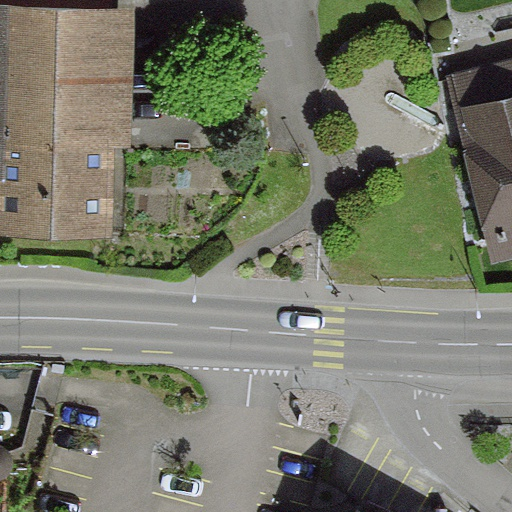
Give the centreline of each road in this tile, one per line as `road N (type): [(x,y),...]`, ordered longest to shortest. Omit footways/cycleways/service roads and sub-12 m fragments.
road 1 (secondary): [(0,316),(417,338)]
road 2 (residential): [(417,338),(415,389),(424,423),(444,455),(507,511)]
